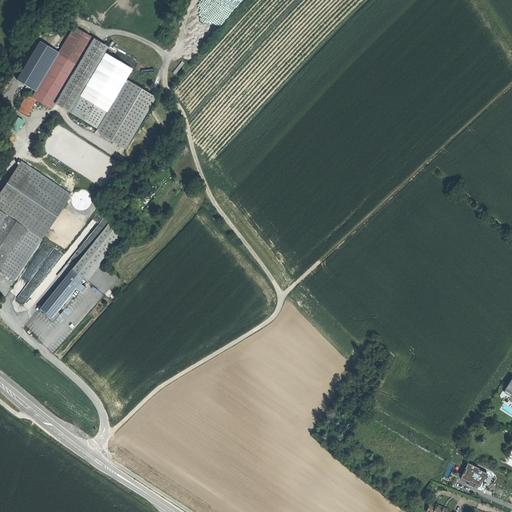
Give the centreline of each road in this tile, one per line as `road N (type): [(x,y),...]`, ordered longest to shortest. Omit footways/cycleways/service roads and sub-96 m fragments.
road 1 (track): [(281,298),(212,199),(164,81),(166,53),(142,38),(80,20),(67,27),(10,96),(31,126),(0,180)]
road 2 (track): [(281,298),(511,83)]
road 3 (track): [(102,437),(155,390),(269,321),(281,298)]
road 4 (secondary): [(0,382),(177,511)]
